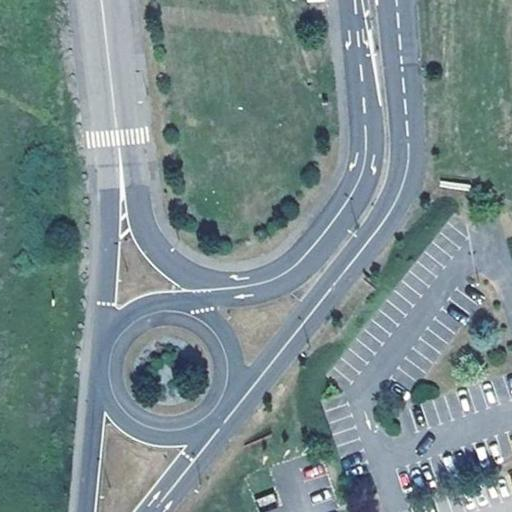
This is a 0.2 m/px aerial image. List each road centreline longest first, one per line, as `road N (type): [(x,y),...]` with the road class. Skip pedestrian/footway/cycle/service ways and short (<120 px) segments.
road 1 (unclassified): [(348,0),(366,112),(361,182),(293,268),(228,290)]
road 2 (unclassified): [(158,511),(362,251)]
road 3 (unclassified): [(362,251),(392,209),(408,167),(396,0)]
road 4 (unclassified): [(231,405),(327,281),(362,251)]
road 5 (unclassified): [(228,290),(169,272),(152,249),(117,152)]
road 6 (unclassified): [(187,304),(158,302),(110,331),(98,357),(102,400)]
road 7 (unclassified): [(231,405),(238,385),(233,344),(222,326),(187,304)]
road 8 (unclassified): [(102,400),(115,421),(159,444),(207,432)]
